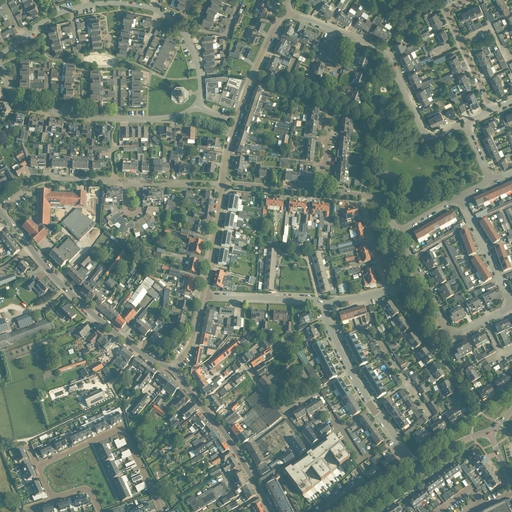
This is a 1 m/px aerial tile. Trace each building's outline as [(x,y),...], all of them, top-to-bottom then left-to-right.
[(184,5),(174,0),(173,2),(175,3),(173,6),(179,10),(181,7),(183,8),(184,5)] [(266,3),(262,1),(258,0),(256,0),(257,1),(258,1),(256,6),(257,7),(255,10),(258,12),(267,15),(268,13),(269,13),(270,11),(269,11),(270,9),(267,8),(267,7),(265,6),(266,3)] [(344,0),(339,8),(342,10),(345,4),(348,0),(344,0)] [(499,6),(500,9),(507,6),(504,0),(497,4),(495,5),(497,7),(499,6)] [(318,10),(324,14),(328,7),(330,5),(324,2),(324,3),(323,3),(318,10)] [(26,10),(27,12),(37,7),(35,5),(33,6),(32,3),(26,6),(27,10),(26,10)] [(208,5),(207,8),(217,12),(218,9),(216,9),(218,5),(211,3),(210,6),(208,5)] [(361,10),(357,15),(360,16),(360,17),(361,15),(365,10),(367,7),(364,5),(361,10)] [(479,5),(473,8),(477,17),(483,14),(479,5)] [(328,7),(324,14),(329,17),(333,11),(335,8),(333,6),(331,9),(328,7)] [(500,9),(498,11),(496,11),(499,17),(500,16),(503,15),(505,14),(510,12),(508,9),(509,8),(508,6),(507,6),(500,9)] [(22,15),(16,18),(21,28),(24,26),(21,19),(23,18),(29,15),(30,14),(31,17),(38,14),(36,11),(38,10),(37,7),(27,12),(22,15)] [(208,11),(207,14),(213,17),(215,13),(216,14),(217,12),(207,8),(206,11),(208,11)] [(240,8),(235,22),(240,24),(243,16),(242,16),(243,14),(241,14),(243,9),(240,8)] [(429,16),(431,22),(439,18),(436,12),(433,14),(431,8),(421,13),(424,19),(429,16)] [(473,8),(467,10),(470,17),(472,19),(477,17),(473,8)] [(376,33),(378,35),(382,29),(384,26),(380,23),(386,14),(387,12),(384,10),(380,15),(372,27),(374,29),(373,31),(372,32),(375,34),(376,33)] [(470,17),(467,10),(461,13),(462,16),(460,17),(462,21),(466,19),(471,28),(469,29),(470,32),(476,29),(474,24),(472,19),(470,17)] [(339,19),(342,21),(346,14),(341,11),(336,17),(337,17),(336,18),(339,20),(339,19)] [(346,14),(342,21),(341,21),(343,23),(344,22),(347,24),(354,14),(349,11),(346,14)] [(372,22),(366,18),(365,20),(359,29),(361,31),(362,29),(365,31),(369,25),(372,27),(380,15),(378,13),(377,15),(376,15),(373,20),(372,22)] [(489,14),(487,16),(489,21),(495,19),(492,13),(489,14)] [(204,16),(203,19),(213,23),(214,20),(212,20),(213,17),(207,14),(206,17),(204,16)] [(255,27),(257,28),(262,30),(265,22),(264,21),(265,18),(256,14),(255,18),(258,20),(255,27)] [(357,20),(356,21),(355,24),(354,25),(354,26),(355,26),(359,29),(366,18),(361,15),(360,17),(360,16),(359,17),(357,20)] [(439,18),(431,22),(428,24),(429,26),(433,25),(435,31),(440,28),(439,26),(441,25),(441,24),(442,23),(441,20),(440,21),(439,18)] [(484,19),(479,21),(482,26),(486,24),(488,24),(485,18),(484,19)] [(213,23),(203,19),(201,22),(204,23),(202,26),(209,28),(210,25),(212,25),(213,23)] [(492,23),(495,29),(501,26),(498,20),(492,23)] [(48,30),(49,33),(59,31),(59,29),(57,29),(57,25),(50,27),(50,30),(48,30)] [(12,27),(10,29),(9,29),(12,34),(15,33),(18,31),(15,26),(12,27)] [(382,29),(378,35),(383,38),(385,36),(388,38),(395,28),(392,26),(389,29),(384,26),(382,29)] [(248,39),(252,41),(256,42),(259,35),(256,34),(257,31),(249,28),(246,34),(250,36),(248,39)] [(297,45),(298,41),(298,39),(292,36),(294,32),(286,28),(283,35),(287,37),(286,40),(292,42),(297,45)] [(52,36),(52,39),(59,37),(63,36),(61,30),(59,31),(49,33),(50,36),(52,36)] [(122,37),(129,38),(131,38),(132,35),(131,35),(131,32),(121,30),(120,33),(122,34),(122,37)] [(438,40),(439,42),(440,44),(448,41),(446,37),(447,37),(444,30),(437,33),(440,39),(438,40)] [(165,39),(165,40),(174,45),(176,42),(174,41),(175,38),(167,34),(168,33),(165,32),(162,38),(165,39)] [(304,44),(305,44),(301,54),(303,55),(305,52),(304,52),(307,44),(308,44),(312,34),(305,32),(304,36),(300,34),(298,39),(298,41),(301,43),(302,41),(305,42),(304,44)] [(312,48),(316,49),(319,43),(320,40),(317,39),(317,37),(312,34),(308,44),(313,46),(312,48)] [(403,45),(399,38),(395,40),(397,43),(394,45),(397,51),(402,49),(407,47),(405,44),(403,45)] [(165,40),(162,45),(170,49),(171,47),(173,47),(174,45),(165,40)] [(238,51),(240,52),(243,53),(243,54),(245,55),(249,57),(253,50),(250,48),(251,47),(248,46),(247,47),(247,45),(244,44),(238,41),(236,44),(240,46),(238,51)] [(290,45),(285,43),(281,41),(278,47),(284,50),(288,52),(291,46),(290,46),(290,45)] [(330,41),(328,47),(330,48),(331,48),(337,50),(339,45),(330,41)] [(418,48),(422,47),(421,46),(423,45),(423,46),(426,45),(426,44),(425,42),(421,44),(418,45),(408,50),(409,53),(411,52),(415,50),(418,48)] [(476,52),(478,58),(485,55),(488,54),(486,48),(489,46),(487,43),(482,46),(483,49),(476,52)] [(162,45),(159,51),(169,56),(170,53),(169,52),(170,49),(162,45)] [(284,50),(278,47),(275,53),(283,57),(285,53),(287,55),(288,52),(284,50)] [(329,51),(328,54),(335,57),(336,53),(337,54),(338,51),(337,51),(337,50),(331,48),(330,48),(328,47),(327,47),(326,50),(329,51)] [(62,49),(55,50),(56,53),(54,54),(54,57),(65,54),(64,52),(63,52),(62,49)] [(157,50),(154,55),(165,60),(166,57),(168,58),(169,56),(159,51),(157,50)] [(292,57),(298,59),(301,52),(295,50),(292,57)] [(369,66),(368,65),(369,62),(365,60),(366,58),(363,57),(365,54),(357,51),(356,55),(358,55),(357,58),(360,60),(358,67),(367,70),(369,66)] [(414,58),(411,52),(409,53),(407,54),(404,55),(400,57),(403,63),(410,60),(414,58)] [(335,57),(328,54),(325,53),(323,59),(318,57),(316,60),(321,62),(326,64),(331,66),(332,63),(333,63),(334,59),(335,60),(336,57),(335,57)] [(449,60),(451,64),(458,60),(456,56),(455,56),(454,54),(446,57),(447,61),(449,60)] [(154,55),(151,60),(154,62),(164,66),(165,64),(163,63),(165,60),(154,55)] [(421,65),(432,59),(431,55),(419,60),(420,62),(421,65)] [(488,61),(491,60),(489,57),(487,58),(485,55),(478,58),(480,62),(479,62),(480,65),(481,64),(488,61)] [(280,66),(281,63),(272,58),(269,65),(276,68),(277,65),(280,66)] [(410,60),(403,63),(404,65),(403,66),(404,69),(405,68),(406,69),(410,67),(413,66),(411,62),(415,61),(414,58),(410,60)] [(154,62),(151,60),(149,65),(152,67),(151,67),(159,71),(161,68),(162,69),(164,66),(154,62)] [(458,60),(451,64),(453,69),(451,70),(452,72),(462,68),(458,60)] [(481,64),(484,70),(491,66),(493,65),(491,60),(488,61),(481,64)] [(313,66),(312,69),(322,72),(326,64),(321,62),(321,63),(317,61),(315,67),(313,66)] [(276,68),(269,65),(268,65),(267,67),(267,68),(266,71),(269,72),(267,76),(276,80),(279,74),(277,73),(278,69),(276,68)] [(491,66),(484,70),(487,76),(493,72),(496,71),(493,65),(491,66)] [(322,72),(312,69),(310,75),(308,79),(316,82),(317,78),(320,79),(322,72)] [(355,70),(354,73),(353,77),(356,78),(354,83),(358,85),(358,87),(362,88),(365,80),(361,78),(362,76),(360,76),(361,73),(355,70)] [(408,74),(411,80),(418,77),(415,71),(408,74)] [(490,77),(492,83),(499,80),(502,79),(499,73),(496,75),(496,74),(490,77)] [(457,77),(460,83),(467,80),(465,74),(457,77)] [(206,84),(206,87),(215,87),(219,87),(218,81),(226,80),(228,76),(223,75),(210,77),(210,80),(207,81),(207,83),(206,83),(206,84)] [(243,79),(229,76),(226,84),(232,86),(230,92),(234,93),(236,87),(240,89),(241,87),(242,87),(242,85),(241,85),(243,79)] [(418,77),(411,80),(414,86),(421,83),(419,80),(423,78),(422,76),(418,77)] [(492,83),(495,89),(502,86),(504,85),(502,79),(499,80),(492,83)] [(467,80),(460,83),(463,89),(470,86),(467,80)] [(502,86),(495,89),(498,95),(499,94),(502,93),(504,92),(503,89),(508,87),(507,84),(505,85),(504,85),(502,86)] [(255,87),(253,93),(261,96),(267,98),(272,99),(273,96),(262,92),(263,89),(266,90),(266,87),(260,85),(260,86),(257,85),(256,88),(255,87)] [(350,102),(354,104),(358,105),(362,97),(357,95),(358,94),(356,93),(357,90),(345,85),(344,88),(348,90),(347,93),(353,95),(350,100),(351,100),(350,102)] [(215,87),(206,87),(206,93),(207,93),(208,96),(211,95),(212,100),(219,102),(222,94),(216,92),(215,87)] [(184,91),(182,88),(181,88),(178,88),(177,89),(175,91),(174,92),(174,95),(175,96),(177,98),(178,98),(181,98),(182,98),(184,96),(185,95),(184,91)] [(222,94),(219,102),(231,107),(233,106),(234,104),(236,104),(236,103),(236,102),(236,100),(225,96),(227,91),(223,89),(222,94)] [(416,92),(419,98),(426,95),(423,89),(416,92)] [(466,95),(469,101),(476,98),(473,92),(466,95)] [(253,93),(251,100),(259,102),(265,104),(267,98),(261,96),(253,93)] [(425,103),(426,105),(429,104),(432,103),(430,100),(433,99),(430,93),(426,95),(419,98),(422,104),(425,103)] [(457,95),(451,98),(452,101),(455,100),(456,104),(460,102),(458,99),(459,98),(457,95)] [(444,105),(441,98),(438,100),(443,112),(446,111),(449,118),(450,118),(453,117),(452,116),(456,114),(452,106),(446,109),(444,105)] [(477,101),(476,98),(469,101),(471,107),(480,103),(478,100),(477,101)] [(249,106),(260,110),(261,110),(263,105),(258,103),(259,102),(251,100),(249,106)] [(439,110),(433,113),(438,123),(444,120),(441,113),(443,112),(438,100),(435,101),(438,108),(438,107),(439,110)] [(0,102),(0,108),(4,117),(8,115),(7,113),(11,112),(7,104),(3,106),(1,102),(0,102)] [(457,106),(458,108),(460,113),(463,111),(465,110),(464,106),(461,107),(460,104),(457,106)] [(249,106),(247,113),(254,115),(255,113),(259,114),(260,110),(249,106)] [(311,113),(311,116),(318,117),(319,111),(311,110),(311,109),(307,109),(307,113),(311,113)] [(247,113),(245,119),(252,122),(254,123),(256,119),(253,118),(254,115),(247,113)] [(438,123),(433,113),(427,116),(432,126),(438,123)] [(23,126),(24,117),(16,115),(15,120),(11,119),(10,124),(11,124),(10,125),(10,126),(9,127),(9,128),(10,129),(11,129),(12,130),(14,129),(15,128),(15,127),(14,126),(14,125),(23,126)] [(32,128),(35,129),(37,119),(30,118),(29,128),(32,129),(32,128)] [(342,120),(341,127),(353,128),(353,125),(349,125),(349,122),(354,122),(354,119),(353,118),(346,118),(346,121),(342,120)] [(37,119),(35,129),(42,130),(44,120),(37,119)] [(245,119),(242,126),(250,128),(251,126),(254,127),(256,127),(257,123),(254,123),(252,122),(245,119)] [(495,125),(494,123),(493,120),(488,123),(489,124),(482,127),(483,128),(481,128),(483,131),(484,131),(486,134),(492,131),(490,127),(495,125)] [(55,134),(55,133),(56,131),(55,131),(57,123),(50,121),(49,126),(46,126),(45,132),(51,133),(55,134)] [(308,129),(309,129),(317,130),(317,123),(310,122),(306,122),(305,125),(308,126),(308,129)] [(56,131),(55,133),(59,133),(58,135),(65,136),(66,129),(63,129),(64,124),(57,123),(55,131),(56,131)] [(70,125),(69,130),(68,134),(74,134),(73,138),(79,139),(80,131),(77,130),(78,126),(70,125)] [(242,126),(240,132),(248,135),(250,128),(242,126)] [(84,127),(83,132),(83,135),(87,136),(86,138),(90,139),(92,128),(84,127)] [(345,134),(344,137),(352,138),(356,138),(357,133),(352,133),(353,131),(353,128),(341,127),(341,133),(345,134)] [(102,143),(104,143),(109,143),(109,132),(106,132),(106,128),(98,128),(98,137),(102,137),(102,143)] [(167,128),(164,128),(159,128),(159,132),(160,133),(160,136),(166,136),(166,138),(171,138),(170,141),(175,141),(175,138),(175,133),(171,133),(171,130),(167,130),(167,128)] [(180,135),(179,140),(179,142),(179,146),(177,146),(177,142),(175,142),(175,148),(179,148),(183,149),(183,143),(188,143),(188,144),(194,144),(195,129),(186,129),(186,135),(180,135)] [(304,134),(304,138),(311,139),(312,136),(316,136),(317,130),(309,129),(309,135),(304,134)] [(23,140),(25,132),(25,131),(21,130),(19,140),(17,139),(16,144),(22,144),(23,141),(23,140)] [(240,132),(238,139),(246,142),(247,139),(257,142),(259,138),(248,135),(240,132)] [(483,138),(485,144),(493,140),(490,134),(483,138)] [(155,136),(151,139),(157,146),(160,143),(155,136)] [(352,137),(344,137),(344,140),(340,139),(339,146),(347,146),(347,147),(351,147),(352,137)] [(208,147),(214,148),(219,149),(219,145),(218,145),(219,141),(213,140),(214,139),(209,138),(208,147)] [(308,144),(307,147),(315,148),(315,142),(311,142),(311,139),(304,138),(303,143),(308,144)] [(266,148),(262,148),(252,147),(245,144),(246,142),(238,139),(236,146),(244,148),(248,150),(251,150),(261,151),(266,152),(266,148)] [(485,144),(488,149),(496,145),(493,140),(485,144)] [(20,144),(23,151),(25,159),(29,158),(24,144),(20,144)] [(488,149),(491,154),(498,151),(496,145),(488,149)] [(244,148),(236,146),(234,152),(241,155),(242,152),(246,153),(248,150),(244,148)] [(92,147),(92,151),(96,151),(96,155),(98,155),(97,163),(93,163),(92,170),(101,170),(101,164),(103,164),(103,160),(101,160),(102,148),(94,147),(92,147)] [(207,150),(199,150),(199,151),(200,151),(200,153),(203,153),(203,154),(204,154),(203,159),(216,161),(217,154),(208,153),(208,151),(207,150)] [(25,159),(23,151),(21,153),(16,156),(20,163),(17,165),(12,168),(14,170),(14,171),(18,176),(21,174),(22,175),(26,172),(23,168),(27,165),(24,162),(25,161),(25,160),(25,159)] [(498,151),(491,154),(493,160),(501,157),(498,151)] [(341,159),(341,161),(349,162),(350,156),(346,156),(346,153),(339,152),(338,152),(337,158),(341,159)] [(49,162),(49,167),(52,167),(52,168),(59,169),(59,161),(60,157),(56,157),(49,157),(49,162)] [(59,161),(59,169),(66,169),(67,164),(70,164),(70,161),(70,158),(64,157),(64,161),(59,161)] [(196,159),(195,158),(193,158),(192,164),(195,164),(195,166),(202,167),(203,159),(196,158),(196,159)] [(242,173),(242,172),(243,172),(243,167),(244,159),(242,159),(237,158),(235,171),(238,171),(238,173),(237,177),(241,178),(241,179),(242,179),(245,179),(244,180),(246,180),(247,174),(242,173)] [(505,158),(502,159),(498,161),(501,168),(508,165),(505,158)] [(161,173),(162,164),(162,160),(151,160),(151,168),(154,168),(154,172),(158,173),(158,174),(161,174),(161,173)] [(151,165),(151,161),(149,161),(149,162),(142,162),(142,167),(142,172),(149,172),(149,167),(149,165),(151,165)] [(349,168),(349,162),(341,161),(340,165),(338,164),(337,171),(345,172),(349,172),(349,168)] [(175,163),(175,164),(174,169),(179,170),(179,173),(189,174),(190,166),(181,166),(181,163),(175,163)] [(204,169),(204,168),(203,173),(213,175),(215,166),(205,164),(204,169)] [(259,178),(260,178),(265,179),(265,178),(266,178),(267,176),(267,172),(267,170),(266,170),(266,169),(260,169),(260,166),(255,166),(255,173),(258,173),(258,175),(259,175),(259,178)] [(508,184),(502,187),(506,194),(511,192),(508,184)] [(502,187),(497,189),(500,197),(506,194),(502,187)] [(112,200),(113,189),(109,189),(106,189),(105,190),(105,193),(102,193),(101,206),(105,206),(105,200),(105,199),(112,200)] [(116,189),(113,189),(112,200),(113,200),(113,201),(117,201),(117,200),(120,200),(120,201),(122,201),(123,193),(120,193),(120,191),(119,190),(116,190),(116,189)] [(497,189),(491,192),(494,199),(500,197),(497,189)] [(143,200),(153,201),(153,190),(149,190),(149,191),(146,191),(146,192),(143,192),(143,195),(143,200)] [(153,190),(153,201),(159,201),(159,202),(163,202),(163,200),(163,195),(163,192),(159,192),(157,191),(153,190)] [(39,191),(38,213),(50,214),(50,208),(64,208),(64,206),(72,206),(76,206),(85,207),(86,193),(76,193),(76,195),(72,195),(72,194),(50,193),(50,191),(39,191)] [(491,192),(485,195),(489,202),(494,199),(491,192)] [(485,195),(480,197),(483,204),(489,202),(485,195)] [(205,203),(205,207),(212,208),(213,202),(199,200),(199,199),(181,197),(181,201),(185,202),(195,204),(195,203),(201,203),(201,202),(205,203)] [(230,197),(229,204),(238,205),(239,198),(230,197)] [(480,197),(474,200),(475,202),(476,205),(477,207),(479,210),(482,208),(483,211),(484,211),(485,211),(486,210),(484,207),(483,204),(480,197)] [(270,207),(274,207),(275,201),(266,200),(266,205),(266,207),(266,210),(269,211),(270,207)] [(283,201),(275,201),(274,207),(279,207),(279,212),(282,212),(283,201)] [(292,212),(297,213),(298,203),(289,202),(288,212),(292,213),(292,212)] [(302,214),(305,214),(306,204),(298,203),(297,213),(302,213),(302,214)] [(229,204),(228,211),(236,212),(238,205),(229,204)] [(315,211),(320,211),(321,205),(312,204),(311,215),(315,215),(315,211)] [(321,205),(320,211),(325,212),(325,218),(328,218),(329,206),(321,205)] [(109,223),(110,222),(119,215),(118,213),(119,212),(117,206),(103,206),(103,210),(110,211),(111,214),(106,218),(109,223)] [(153,223),(155,225),(157,222),(157,221),(155,220),(156,219),(152,216),(154,212),(159,212),(159,210),(159,208),(148,207),(145,214),(146,214),(145,216),(153,223)] [(347,211),(348,216),(348,217),(358,215),(357,208),(347,211)] [(75,210),(65,220),(61,224),(64,228),(65,227),(79,241),(96,225),(75,210)] [(488,214),(487,212),(486,210),(485,211),(484,211),(483,211),(475,215),(477,219),(488,214)] [(451,212),(446,215),(450,222),(452,224),(457,221),(455,219),(451,212)] [(499,220),(502,219),(504,218),(502,212),(496,215),(499,220)] [(50,214),(38,213),(37,226),(36,227),(30,221),(23,228),(31,236),(30,237),(37,245),(47,236),(47,237),(57,227),(56,226),(54,225),(53,225),(51,225),(51,219),(49,219),(50,214)] [(197,213),(195,213),(194,213),(193,218),(199,219),(199,216),(203,217),(203,221),(206,221),(211,222),(212,215),(197,213)] [(227,214),(226,221),(233,223),(235,216),(227,214)] [(118,233),(122,234),(127,222),(127,221),(122,217),(121,218),(119,215),(110,222),(113,226),(117,223),(121,226),(118,233)] [(446,215),(440,218),(445,225),(450,222),(446,215)] [(140,234),(140,236),(141,238),(145,237),(142,227),(146,224),(153,230),(155,227),(155,225),(153,223),(145,216),(143,219),(142,218),(136,222),(140,234)] [(201,221),(189,218),(185,217),(184,222),(188,222),(188,223),(196,224),(194,233),(200,234),(203,223),(200,223),(201,221)] [(440,218),(435,221),(439,228),(445,225),(440,218)] [(483,229),(490,225),(492,223),(489,218),(486,220),(486,219),(479,224),(483,229)] [(122,236),(120,241),(124,243),(125,242),(124,241),(125,237),(126,237),(129,229),(133,229),(134,234),(135,234),(136,238),(140,236),(140,234),(136,222),(134,223),(133,222),(130,221),(129,223),(127,222),(122,234),(121,236),(122,236)] [(226,221),(224,229),(232,230),(233,223),(226,221)] [(435,221),(430,224),(435,234),(441,231),(439,228),(435,221)] [(352,223),(342,225),(343,229),(350,227),(351,230),(354,229),(355,233),(363,231),(361,224),(352,226),(352,223)] [(296,230),(296,239),(298,239),(298,243),(299,243),(299,244),(302,244),(302,243),(303,243),(303,242),(304,242),(304,240),(306,240),(307,225),(303,224),(302,233),(298,233),(298,231),(296,230)] [(430,224),(424,227),(428,235),(430,237),(435,234),(430,224)] [(504,232),(507,230),(510,229),(507,224),(502,226),(501,226),(504,232)] [(483,229),(486,234),(493,230),(490,225),(483,229)] [(423,238),(427,244),(428,246),(434,243),(433,241),(431,238),(428,240),(425,236),(428,235),(424,227),(419,231),(423,238)] [(486,234),(489,239),(496,235),(499,233),(496,228),(493,230),(486,234)] [(460,233),(462,239),(470,236),(467,230),(460,233)] [(188,235),(181,233),(174,231),(173,236),(180,237),(180,238),(187,240),(188,235)] [(342,244),(338,245),(339,249),(343,248),(352,245),(352,246),(353,246),(359,244),(358,240),(364,239),(363,231),(355,233),(356,237),(353,238),(354,241),(351,241),(342,244)] [(417,241),(423,238),(419,231),(413,234),(417,241)] [(231,234),(224,232),(222,239),(223,239),(230,241),(231,234)] [(5,244),(11,239),(6,233),(2,236),(0,237),(0,242),(3,242),(5,244)] [(496,235),(489,239),(493,245),(500,241),(496,235)] [(462,239),(464,245),(472,242),(470,236),(462,239)] [(5,244),(9,250),(15,245),(11,239),(5,244)] [(81,251),(72,243),(69,239),(57,251),(56,249),(49,256),(61,268),(68,262),(69,263),(81,251)] [(203,242),(193,240),(188,239),(187,245),(193,247),(201,249),(203,242)] [(230,241),(223,239),(221,246),(229,248),(230,241)] [(464,252),(466,251),(474,248),(472,242),(464,245),(462,247),(464,252)] [(342,249),(339,250),(340,254),(343,254),(354,251),(354,250),(356,250),(357,252),(356,252),(358,257),(361,256),(368,254),(366,246),(360,248),(359,244),(353,246),(342,249)] [(422,259),(425,264),(437,258),(434,252),(437,251),(436,250),(443,247),(441,244),(429,251),(431,254),(422,259)] [(15,245),(9,250),(13,255),(20,250),(15,245)] [(447,248),(450,253),(455,251),(452,245),(450,247),(447,248)] [(495,249),(497,255),(505,252),(508,250),(506,245),(502,246),(499,247),(495,249)] [(201,249),(193,247),(192,250),(191,249),(190,253),(200,255),(201,249)] [(474,248),(466,251),(468,257),(476,254),(474,248)] [(220,250),(219,257),(227,259),(228,252),(220,250)] [(497,255),(499,260),(507,257),(509,257),(510,256),(508,250),(505,252),(497,255)] [(450,253),(453,259),(455,258),(458,256),(455,251),(450,253)] [(311,254),(312,261),(322,258),(320,252),(311,254)] [(361,256),(358,257),(359,261),(359,264),(365,262),(370,261),(368,254),(361,256)] [(105,274),(108,276),(122,256),(120,255),(105,274)] [(70,277),(75,282),(81,275),(85,271),(92,261),(86,256),(79,263),(83,267),(77,273),(75,272),(73,269),(69,273),(68,275),(70,277)] [(137,261),(137,263),(140,264),(141,259),(147,261),(147,257),(142,256),(142,257),(138,256),(137,261)] [(227,259),(219,257),(218,264),(226,266),(227,259)] [(437,257),(437,258),(425,264),(427,269),(428,269),(429,271),(435,268),(434,266),(439,263),(440,262),(437,257)] [(499,260),(501,266),(509,263),(511,262),(509,257),(507,257),(499,260)] [(312,261),(314,267),(323,265),(322,261),(325,261),(324,258),(322,259),(322,258),(312,261)] [(471,262),(474,267),(481,263),(478,258),(471,262)] [(189,263),(188,266),(197,268),(198,261),(189,259),(188,263),(189,263)] [(460,273),(462,272),(464,271),(462,268),(461,269),(459,265),(465,261),(464,260),(456,265),(460,273)] [(81,275),(75,282),(80,286),(83,283),(85,281),(83,279),(88,274),(89,273),(93,267),(94,268),(95,266),(93,264),(95,262),(93,261),(92,261),(85,271),(81,275)] [(450,261),(443,265),(444,267),(448,265),(451,271),(454,269),(450,261)] [(509,263),(501,266),(503,272),(511,268),(511,263),(511,262),(509,263)] [(16,269),(19,273),(18,273),(21,276),(24,273),(29,269),(23,263),(16,269)] [(472,269),(475,274),(485,268),(481,263),(474,267),(472,269)] [(314,267),(316,274),(325,272),(323,265),(314,267)] [(197,268),(188,266),(188,269),(186,268),(186,272),(195,274),(197,268)] [(98,268),(92,275),(88,280),(92,283),(96,278),(100,273),(100,272),(101,271),(98,269),(98,268)] [(479,279),(481,278),(488,273),(485,268),(475,274),(479,279)] [(363,279),(367,278),(374,276),(372,269),(367,270),(361,271),(362,275),(363,279)] [(430,274),(433,280),(442,275),(439,269),(430,274)] [(0,285),(17,280),(13,270),(10,271),(10,272),(0,275),(0,285)] [(217,272),(215,279),(224,281),(226,274),(222,273),(217,272)] [(316,274),(317,280),(327,278),(325,272),(316,274)] [(481,278),(479,279),(482,284),(484,283),(485,283),(489,280),(491,279),(488,273),(481,278)] [(442,275),(433,280),(436,285),(439,283),(439,285),(446,282),(442,275)] [(374,276),(367,278),(368,282),(364,283),(365,286),(369,285),(376,283),(374,276)] [(463,279),(466,285),(471,282),(472,282),(469,276),(465,278),(463,279)] [(114,323),(121,329),(127,323),(128,324),(131,320),(136,315),(143,307),(139,304),(147,293),(155,299),(159,294),(150,288),(154,282),(147,277),(143,282),(141,285),(128,302),(129,303),(125,307),(129,310),(121,319),(120,317),(114,323)] [(178,283),(184,284),(193,286),(194,280),(184,277),(184,278),(179,277),(178,283)] [(458,277),(451,280),(446,283),(448,285),(453,283),(459,280),(458,277)] [(317,280),(319,287),(328,285),(327,278),(317,280)] [(111,283),(108,286),(111,290),(117,283),(112,279),(109,282),(111,283)] [(154,281),(163,289),(166,286),(161,281),(159,282),(155,279),(154,281)] [(215,279),(213,286),(223,288),(223,285),(226,286),(227,282),(224,281),(215,279)] [(33,281),(29,285),(33,288),(35,291),(38,288),(44,294),(50,288),(42,281),(37,286),(36,285),(36,284),(33,281)] [(153,287),(160,293),(161,291),(162,290),(163,289),(156,283),(153,287)] [(184,284),(178,283),(177,288),(182,289),(181,290),(186,292),(191,293),(193,286),(184,284)] [(81,293),(85,298),(94,288),(90,284),(88,286),(88,285),(85,289),(84,289),(81,293)] [(119,287),(117,289),(116,291),(120,293),(125,287),(120,284),(119,287)] [(321,294),(330,291),(328,285),(319,287),(321,294)] [(438,290),(441,295),(450,291),(448,285),(443,288),(438,290)] [(91,303),(92,301),(100,292),(100,291),(95,286),(94,288),(85,298),(86,298),(86,299),(91,303)] [(164,294),(164,298),(164,299),(163,309),(168,311),(170,293),(178,295),(179,293),(174,292),(170,291),(170,290),(169,290),(166,289),(165,289),(164,294)] [(453,296),(455,298),(461,295),(465,293),(464,290),(460,292),(459,292),(455,294),(454,292),(452,294),(450,291),(441,295),(444,301),(453,296)] [(477,300),(472,302),(477,312),(482,309),(479,304),(482,303),(480,299),(479,297),(476,291),(473,292),(477,300)] [(493,291),(488,294),(493,304),(502,299),(498,292),(494,294),(493,291)] [(103,295),(100,292),(92,301),(95,304),(94,305),(99,310),(108,300),(109,300),(110,300),(104,295),(103,295)] [(493,304),(488,294),(482,297),(487,306),(493,304)] [(134,327),(140,332),(145,326),(147,323),(143,319),(150,311),(149,310),(159,298),(160,298),(161,297),(160,297),(161,296),(159,295),(147,308),(138,318),(140,320),(134,327)] [(477,312),(472,302),(470,299),(465,302),(467,305),(466,305),(468,308),(466,308),(468,313),(468,312),(470,311),(471,315),(477,312)] [(99,310),(104,314),(110,308),(112,305),(108,302),(109,301),(109,300),(108,300),(99,310)] [(175,309),(182,311),(187,312),(188,304),(181,302),(180,307),(176,306),(175,309)] [(384,313),(385,315),(388,313),(395,308),(391,302),(388,305),(386,302),(381,306),(383,308),(384,307),(386,311),(384,313)] [(104,314),(109,318),(115,311),(113,310),(116,306),(113,303),(112,305),(110,308),(104,314)] [(72,321),(73,319),(76,316),(70,309),(72,307),(69,304),(63,310),(61,308),(56,312),(63,320),(65,318),(70,322),(72,321)] [(357,309),(360,317),(364,316),(366,323),(370,322),(367,314),(366,315),(364,307),(357,309)] [(398,313),(399,312),(397,309),(396,310),(395,308),(388,313),(385,315),(387,317),(390,315),(392,318),(394,316),(398,313)] [(455,311),(453,308),(451,310),(451,311),(450,312),(450,313),(452,316),(450,317),(453,323),(454,322),(455,323),(459,321),(455,311)] [(461,308),(455,311),(459,321),(466,317),(461,308)] [(217,320),(217,318),(218,314),(217,314),(218,310),(212,309),(211,312),(206,311),(205,316),(213,318),(213,319),(217,320)] [(354,319),(360,317),(357,309),(351,311),(354,319)] [(115,311),(109,318),(114,322),(117,319),(119,316),(120,315),(119,314),(115,311)] [(173,323),(179,324),(184,325),(185,318),(182,317),(183,314),(169,311),(169,314),(175,316),(174,320),(174,319),(173,323)] [(252,311),(252,316),(252,319),(264,320),(264,311),(252,311)] [(286,323),(287,323),(287,313),(279,312),(274,311),(274,321),(283,321),(283,326),(286,326),(286,323)] [(348,321),(354,319),(351,311),(345,312),(348,321)] [(298,317),(300,322),(301,325),(302,325),(302,326),(301,327),(301,326),(297,328),(299,331),(308,327),(307,324),(306,324),(305,323),(312,320),(308,312),(298,317)] [(342,322),(348,321),(345,312),(339,314),(342,323),(342,322)] [(213,318),(205,316),(203,323),(212,325),(213,319),(213,318)] [(394,320),(394,321),(391,323),(394,328),(393,328),(396,331),(396,330),(399,328),(406,324),(402,318),(399,320),(398,317),(394,320)] [(153,332),(161,322),(159,320),(152,327),(147,323),(145,326),(140,332),(145,336),(148,333),(150,335),(153,332)] [(42,321),(0,337),(0,348),(46,331),(42,321)] [(507,321),(501,324),(504,332),(505,331),(506,334),(511,332),(510,329),(507,321)] [(150,339),(152,340),(159,347),(165,340),(164,339),(165,338),(161,335),(160,336),(157,333),(159,331),(163,326),(168,327),(169,324),(161,322),(153,332),(155,334),(150,339)] [(85,324),(81,328),(74,335),(79,340),(82,338),(91,330),(85,324)] [(399,328),(396,330),(401,337),(405,334),(404,333),(410,329),(409,328),(410,327),(409,326),(408,326),(406,324),(399,328)] [(504,332),(501,324),(495,326),(497,330),(493,332),(495,336),(499,334),(500,334),(506,347),(511,345),(509,342),(506,334),(505,331),(504,332)] [(316,329),(314,326),(310,328),(304,330),(307,336),(309,335),(311,340),(320,336),(316,329)] [(93,346),(97,342),(105,335),(98,329),(93,335),(93,336),(88,341),(93,346)] [(406,344),(408,346),(418,340),(416,337),(416,336),(414,334),(413,334),(411,336),(409,333),(403,338),(405,341),(407,339),(409,342),(406,344)] [(483,333),(477,336),(481,343),(487,340),(483,333)] [(98,348),(99,349),(103,348),(106,345),(105,345),(107,343),(105,341),(108,338),(105,335),(97,342),(101,345),(98,348)] [(345,338),(348,344),(355,340),(352,335),(345,338)] [(106,345),(103,348),(99,349),(98,350),(99,352),(104,352),(105,350),(107,351),(116,341),(111,336),(108,338),(105,341),(107,343),(105,345),(106,345)] [(263,339),(270,347),(274,344),(271,341),(272,340),(269,336),(268,337),(263,339)] [(481,343),(477,336),(471,339),(477,348),(482,345),(481,343)] [(38,348),(48,344),(46,338),(36,341),(36,343),(35,344),(35,345),(34,345),(34,346),(35,346),(36,347),(37,347),(38,348)] [(387,345),(389,348),(394,344),(392,342),(390,343),(386,338),(384,339),(386,344),(387,345)] [(269,347),(263,339),(259,343),(265,350),(269,347)] [(206,355),(212,356),(214,354),(216,351),(213,350),(214,348),(209,347),(210,347),(211,342),(207,342),(200,340),(199,345),(206,347),(206,346),(208,347),(206,355)] [(348,344),(351,350),(358,346),(355,340),(348,344)] [(418,340),(408,346),(410,349),(413,347),(415,349),(421,344),(418,340)] [(230,346),(234,351),(241,345),(239,343),(237,341),(236,341),(237,341),(233,344),(230,346)] [(466,342),(460,345),(464,353),(466,355),(472,352),(470,349),(466,342)] [(312,347),(315,352),(323,348),(320,343),(312,347)] [(113,352),(108,358),(112,361),(114,362),(113,363),(116,360),(124,349),(123,348),(117,344),(114,348),(112,351),(113,352)] [(487,354),(487,355),(488,356),(496,352),(492,344),(489,346),(492,350),(487,354)] [(464,353),(460,345),(455,348),(456,351),(452,353),(457,360),(460,358),(459,356),(462,354),(463,356),(466,355),(464,353)] [(223,352),(227,357),(234,351),(230,346),(230,347),(225,350),(223,352)] [(351,350),(354,355),(361,352),(358,346),(351,350)] [(196,348),(193,366),(199,366),(203,350),(196,348)] [(252,360),(249,362),(253,368),(264,361),(261,357),(271,350),(269,348),(252,360)] [(315,352),(318,358),(326,354),(323,348),(315,352)] [(124,349),(116,360),(122,365),(120,367),(123,370),(134,356),(128,352),(124,349)] [(377,358),(378,359),(382,356),(378,349),(376,350),(373,352),(374,355),(378,354),(380,356),(377,358)] [(418,354),(422,359),(429,355),(425,349),(418,354)] [(217,358),(216,358),(220,363),(227,357),(223,352),(217,358)] [(354,355),(356,361),(364,357),(361,352),(354,355)] [(246,364),(249,362),(252,360),(248,354),(241,358),(243,361),(243,362),(244,364),(245,364),(246,364)] [(318,358),(321,364),(328,360),(326,354),(318,358)] [(394,356),(399,364),(404,361),(402,358),(400,359),(397,354),(394,356)] [(480,354),(474,357),(477,363),(488,356),(487,355),(482,357),(480,354)] [(429,355),(422,359),(426,365),(433,360),(429,355)] [(132,365),(138,369),(143,362),(137,357),(132,365)] [(364,357),(356,361),(359,367),(367,363),(364,357)] [(210,363),(210,364),(211,365),(212,367),(214,368),(215,367),(220,363),(216,358),(212,362),(210,364),(210,363)] [(509,359),(501,364),(504,369),(507,367),(506,364),(510,362),(509,359)] [(321,364),(324,369),(331,365),(328,360),(321,364)] [(57,369),(59,375),(60,375),(60,373),(63,371),(78,366),(77,366),(86,363),(86,361),(77,364),(76,363),(57,369)] [(143,362),(138,369),(144,374),(149,367),(143,362)] [(257,375),(258,375),(259,376),(265,372),(267,374),(272,371),(271,370),(270,371),(267,370),(267,369),(267,366),(269,365),(267,362),(255,370),(256,372),(257,375)] [(87,370),(90,375),(103,368),(100,363),(87,370)] [(324,369),(326,375),(334,371),(331,365),(324,369)] [(428,375),(430,377),(433,375),(440,370),(436,365),(429,370),(431,372),(428,375)] [(464,373),(468,378),(474,373),(476,372),(478,371),(474,366),(471,368),(464,373)] [(191,375),(195,381),(198,379),(202,377),(208,373),(204,367),(201,369),(200,369),(199,368),(192,369),(191,375)] [(211,370),(210,371),(214,376),(219,372),(216,369),(215,367),(214,368),(211,370)] [(362,371),(365,377),(372,372),(369,367),(362,371)] [(142,392),(143,392),(144,390),(143,389),(151,379),(152,380),(157,373),(150,368),(143,377),(142,378),(138,384),(136,387),(134,389),(133,391),(136,393),(139,389),(142,392)] [(307,371),(311,376),(316,373),(312,368),(307,371)] [(85,369),(80,372),(84,379),(89,376),(85,369)] [(375,370),(372,372),(365,377),(368,382),(378,376),(375,370)] [(433,375),(430,377),(434,383),(437,381),(444,376),(440,370),(433,375)] [(334,371),(326,375),(328,378),(322,381),(324,385),(330,381),(330,380),(337,377),(334,371)] [(259,382),(263,386),(267,390),(272,385),(268,381),(275,376),(271,372),(264,377),(259,382)] [(474,373),(468,378),(471,383),(472,383),(473,385),(477,382),(476,380),(480,378),(476,372),(474,373)] [(156,381),(160,385),(167,377),(162,373),(156,381)] [(311,376),(314,381),(319,378),(316,373),(311,376)] [(246,379),(242,374),(236,378),(230,382),(233,386),(235,388),(246,379)] [(498,378),(497,379),(503,388),(510,384),(509,382),(511,380),(508,375),(505,377),(504,374),(498,378)] [(368,382),(372,387),(379,383),(382,381),(378,376),(368,382)] [(171,381),(167,377),(160,385),(164,388),(165,389),(171,381)] [(195,381),(201,391),(208,386),(212,383),(211,381),(210,379),(206,382),(202,377),(198,379),(195,381)] [(208,386),(201,391),(200,391),(205,398),(214,393),(213,392),(215,391),(216,391),(215,390),(219,387),(216,383),(221,379),(219,377),(214,381),(212,383),(208,386)] [(319,378),(314,381),(318,388),(323,385),(319,379),(320,379),(319,378)] [(490,382),(491,384),(492,386),(495,391),(498,389),(499,391),(503,388),(497,379),(494,380),(494,381),(495,382),(494,382),(493,380),(490,382)] [(333,384),(337,390),(344,385),(340,380),(333,384)] [(179,387),(171,381),(165,389),(164,388),(163,389),(172,396),(179,387)] [(437,394),(440,393),(443,392),(451,389),(448,382),(441,386),(437,387),(439,391),(436,392),(437,394)] [(372,387),(375,393),(382,388),(379,383),(372,387)] [(69,387),(67,388),(69,392),(77,389),(75,384),(69,387)] [(487,388),(485,390),(490,397),(494,394),(493,392),(495,391),(492,386),(491,384),(486,387),(487,388)] [(337,390),(340,395),(347,390),(344,385),(337,390)] [(219,393),(222,397),(223,397),(228,393),(224,388),(219,393)] [(382,388),(375,393),(379,398),(386,394),(382,388)] [(443,392),(440,393),(443,399),(453,395),(451,389),(443,392)] [(88,390),(80,394),(84,401),(88,399),(91,406),(105,399),(100,390),(90,395),(88,390)] [(172,405),(170,408),(171,409),(175,413),(183,406),(183,407),(190,400),(186,395),(182,390),(178,394),(179,395),(176,398),(178,399),(172,405)] [(231,430),(237,438),(243,434),(260,418),(269,428),(270,428),(282,417),(258,390),(246,401),(253,409),(242,419),(236,424),(237,425),(231,430)] [(340,395),(343,400),(351,396),(347,390),(340,395)] [(398,393),(403,399),(407,395),(403,390),(398,393)] [(490,397),(485,390),(482,392),(481,391),(474,395),(478,400),(479,400),(479,401),(482,400),(483,401),(490,397)] [(138,403),(144,408),(146,405),(145,404),(150,397),(145,394),(138,403)] [(208,401),(211,405),(219,399),(217,397),(217,396),(216,394),(208,401)] [(344,407),(347,406),(354,401),(351,396),(343,400),(341,402),(344,407)] [(230,408),(235,415),(241,410),(239,407),(242,404),(245,401),(247,400),(244,397),(230,408)] [(219,399),(211,405),(216,412),(224,406),(220,401),(219,399)] [(316,400),(313,401),(319,411),(320,411),(319,409),(321,408),(322,409),(325,408),(319,400),(317,401),(316,400)] [(383,405),(387,410),(394,405),(390,400),(383,405)] [(311,403),(308,405),(314,414),(314,413),(316,411),(317,412),(319,411),(313,401),(313,402),(314,403),(311,405),(311,403)] [(347,406),(350,411),(357,406),(354,401),(347,406)] [(138,403),(130,412),(135,416),(137,413),(138,414),(144,408),(138,403)] [(177,426),(178,427),(181,425),(191,416),(199,410),(193,404),(189,407),(190,408),(182,415),(182,418),(184,420),(183,421),(179,423),(180,424),(179,424),(176,421),(171,426),(174,429),(177,426)] [(303,408),(307,414),(308,416),(311,414),(312,415),(314,414),(308,405),(309,406),(306,408),(306,406),(303,408)] [(387,410),(391,415),(397,410),(394,405),(387,410)] [(155,406),(152,410),(156,412),(158,414),(161,409),(155,406)] [(300,409),(298,411),(303,419),(305,417),(304,416),(307,414),(303,408),(302,406),(300,408),(300,409)] [(357,406),(350,411),(353,416),(361,412),(357,406)] [(111,413),(112,413),(117,424),(122,421),(119,415),(122,413),(120,408),(111,412),(111,413)] [(452,408),(449,410),(456,420),(462,416),(457,410),(454,412),(452,408)] [(298,411),(297,409),(294,411),(295,412),(293,414),(298,422),(300,421),(299,419),(302,418),(303,419),(298,411)] [(456,420),(449,410),(448,409),(446,411),(449,415),(446,417),(451,424),(452,424),(453,424),(454,423),(455,422),(454,422),(456,420)] [(391,415),(394,420),(401,415),(397,410),(391,415)] [(104,417),(107,422),(109,421),(112,426),(113,426),(116,425),(116,424),(117,424),(112,413),(111,413),(107,415),(105,411),(103,413),(102,413),(104,417)] [(417,419),(419,421),(423,418),(418,411),(413,414),(417,419)] [(189,423),(192,427),(195,424),(204,417),(200,413),(193,418),(191,416),(181,425),(183,428),(186,432),(189,430),(186,426),(189,423)] [(394,420),(398,425),(405,420),(401,415),(394,420)] [(176,419),(173,416),(168,420),(169,421),(165,425),(167,428),(172,424),(171,423),(176,419)] [(234,426),(236,424),(242,419),(242,418),(240,416),(237,419),(236,418),(234,420),(231,417),(225,422),(229,428),(233,425),(234,426)] [(423,418),(419,421),(416,423),(419,427),(423,424),(422,422),(427,418),(425,416),(423,418)] [(435,423),(441,431),(443,430),(443,431),(444,430),(446,429),(446,428),(445,428),(446,427),(441,421),(442,421),(441,420),(440,420),(440,419),(439,419),(438,419),(437,419),(435,416),(432,419),(435,423)] [(97,420),(102,431),(103,431),(106,430),(105,429),(107,429),(104,424),(107,422),(104,417),(97,420)] [(207,422),(204,417),(195,424),(192,427),(196,432),(199,429),(201,431),(210,424),(207,422)] [(359,421),(363,426),(369,422),(365,417),(359,421)] [(243,434),(237,438),(242,444),(245,442),(269,428),(260,418),(243,434)] [(288,419),(285,421),(255,444),(254,444),(246,448),(257,468),(266,464),(265,462),(270,458),(280,450),(296,438),(300,435),(288,419)] [(90,424),(92,429),(95,428),(97,433),(102,431),(97,420),(89,424),(90,424)] [(405,420),(398,425),(402,430),(409,425),(405,420)] [(363,426),(361,428),(364,433),(367,431),(373,427),(369,422),(363,426)] [(441,431),(435,423),(430,427),(431,429),(435,435),(441,431)] [(83,429),(87,438),(88,438),(91,436),(90,436),(92,436),(89,430),(92,429),(90,424),(87,426),(86,425),(81,427),(83,430),(83,429)] [(215,431),(211,426),(210,424),(201,431),(203,433),(206,438),(207,439),(215,431)] [(327,435),(331,431),(326,424),(322,428),(327,435)] [(373,427),(367,431),(370,436),(376,432),(373,427)] [(309,428),(302,434),(305,438),(312,433),(309,428)] [(323,438),(327,435),(322,428),(317,431),(319,434),(321,436),(323,438)] [(78,432),(82,440),(87,438),(83,429),(83,430),(78,432)] [(419,430),(417,432),(425,443),(427,441),(427,442),(428,442),(430,441),(430,440),(430,439),(426,433),(426,432),(425,429),(422,431),(421,430),(420,431),(419,430)] [(209,442),(205,445),(208,448),(212,445),(214,443),(221,438),(219,435),(216,431),(215,431),(207,439),(209,442)] [(352,434),(350,435),(353,440),(359,437),(360,436),(356,431),(352,434)] [(73,434),(77,442),(82,440),(78,432),(73,434)] [(376,432),(370,436),(374,441),(380,436),(376,432)] [(425,443),(417,432),(415,434),(414,434),(414,435),(413,436),(413,437),(413,438),(415,440),(419,447),(420,446),(420,447),(421,447),(423,446),(423,445),(423,444),(425,443)] [(182,441),(184,444),(195,436),(193,433),(182,441)] [(312,433),(305,438),(308,442),(315,437),(312,433)] [(77,442),(73,434),(69,436),(73,444),(74,444),(77,443),(77,442)] [(380,436),(374,441),(376,443),(371,447),(373,449),(383,441),(380,436)] [(284,473),(285,474),(302,496),(303,496),(307,501),(309,500),(311,503),(347,474),(342,468),(352,460),(350,458),(340,444),(333,437),(306,457),(307,458),(284,473)] [(315,437),(308,442),(312,446),(319,441),(315,437)] [(201,442),(202,442),(205,440),(204,438),(200,440),(199,439),(192,443),(195,447),(201,443),(201,442)] [(221,438),(214,443),(215,444),(209,449),(209,450),(210,451),(213,449),(217,447),(219,450),(226,444),(222,440),(221,438)] [(297,438),(290,443),(293,447),(300,442),(297,438)] [(43,458),(48,456),(44,448),(43,445),(38,447),(37,446),(41,444),(39,439),(31,443),(32,446),(36,454),(40,452),(43,458)] [(63,439),(59,441),(62,449),(67,447),(63,439)] [(62,449),(59,441),(54,443),(55,446),(58,451),(59,451),(62,450),(62,449)] [(293,447),(296,451),(303,446),(300,442),(293,447)] [(356,445),(360,451),(364,448),(364,447),(366,446),(363,442),(361,443),(361,442),(356,445)] [(203,443),(192,450),(196,457),(207,449),(203,443)] [(219,450),(220,452),(221,455),(229,449),(226,444),(219,450)] [(52,454),(50,449),(48,445),(44,448),(48,456),(51,455),(51,454),(52,454)] [(98,449),(100,454),(108,450),(109,450),(111,449),(109,446),(107,447),(106,445),(98,449)] [(296,451),(299,456),(306,450),(303,446),(296,451)] [(25,454),(24,450),(19,453),(17,449),(9,453),(11,457),(17,457),(19,463),(28,459),(27,456),(26,454),(25,454)] [(108,450),(100,454),(102,459),(111,455),(109,450),(108,450)] [(256,468),(259,473),(262,471),(262,470),(264,469),(263,468),(266,467),(266,466),(265,465),(266,465),(274,460),(275,459),(283,453),(280,450),(270,458),(265,462),(266,464),(257,468),(256,468)] [(223,460),(224,462),(232,457),(229,451),(220,457),(210,463),(209,463),(206,465),(209,469),(213,466),(223,460)] [(478,456),(479,456),(476,451),(468,456),(475,467),(476,469),(481,466),(480,463),(482,462),(478,456)] [(285,456),(290,463),(294,459),(289,452),(285,456)] [(196,458),(198,462),(207,457),(204,453),(196,458)] [(111,455),(102,459),(104,463),(107,462),(108,463),(115,460),(112,454),(111,455)] [(387,460),(391,467),(397,463),(392,457),(390,454),(387,456),(385,457),(387,460)] [(286,466),(286,465),(290,463),(285,456),(281,459),(286,466)] [(376,456),(373,458),(382,470),(384,469),(386,471),(391,467),(387,460),(381,464),(376,456)] [(222,468),(223,469),(235,462),(232,457),(224,462),(225,463),(226,463),(227,465),(222,468)] [(270,471),(269,472),(261,477),(259,478),(262,482),(263,482),(281,470),(287,466),(286,465),(286,466),(281,459),(280,458),(275,462),(269,466),(269,467),(268,468),(270,471)] [(376,468),(371,472),(376,478),(381,475),(379,472),(382,470),(373,458),(370,460),(376,468)] [(116,462),(106,466),(108,471),(116,467),(118,466),(116,462)] [(235,462),(223,469),(225,472),(230,469),(231,471),(238,467),(235,462)] [(454,466),(451,468),(456,475),(458,477),(461,475),(460,474),(462,472),(456,463),(453,465),(454,466)] [(483,474),(491,469),(489,467),(488,468),(486,465),(482,468),(481,468),(481,466),(476,469),(476,470),(480,476),(483,474)] [(23,476),(33,471),(34,471),(33,469),(32,469),(31,466),(24,470),(22,466),(12,470),(14,474),(17,473),(19,478),(23,476)] [(116,467),(108,471),(110,476),(119,472),(116,467)] [(259,473),(261,477),(269,472),(270,471),(268,468),(267,469),(266,467),(263,468),(264,469),(262,470),(262,471),(259,473)] [(209,473),(211,477),(220,472),(218,468),(209,473)] [(448,469),(446,470),(452,479),(454,478),(455,479),(458,477),(456,475),(451,468),(448,470),(448,469)] [(483,474),(486,479),(494,474),(493,472),(491,473),(490,470),(491,469),(483,474)] [(452,479),(446,470),(443,472),(444,473),(441,475),(446,482),(449,480),(450,481),(452,479)] [(36,477),(33,471),(23,476),(27,485),(32,482),(31,480),(36,477)] [(243,471),(237,474),(241,481),(246,478),(243,471)] [(119,472),(110,476),(112,480),(121,476),(119,472)] [(376,478),(371,472),(365,476),(370,482),(376,478)] [(231,478),(235,484),(241,481),(237,474),(231,478)] [(489,484),(490,484),(497,479),(496,477),(495,478),(493,475),(494,474),(486,479),(483,481),(486,486),(489,484)] [(117,482),(114,483),(116,488),(126,483),(123,477),(116,480),(117,482)] [(354,478),(353,478),(355,480),(361,489),(366,485),(362,479),(359,481),(358,478),(356,477),(354,478)] [(436,478),(433,479),(440,488),(442,487),(441,486),(444,483),(439,477),(436,479),(436,478)] [(234,484),(236,489),(237,491),(241,489),(245,487),(250,485),(246,478),(241,481),(235,484),(234,484)] [(352,486),(350,483),(349,483),(355,491),(356,493),(361,489),(355,480),(353,478),(351,480),(354,484),(352,486)] [(471,482),(475,487),(479,484),(479,483),(480,483),(477,478),(475,479),(471,482)] [(432,482),(429,484),(434,490),(437,488),(438,490),(440,488),(433,479),(431,481),(432,482)] [(497,479),(490,484),(493,489),(501,484),(499,482),(498,483),(496,480),(497,479)] [(349,487),(346,489),(350,495),(355,491),(349,483),(350,483),(348,480),(345,482),(347,484),(349,487)] [(272,483),(267,486),(268,488),(266,489),(268,493),(279,488),(275,482),(275,481),(272,483)] [(41,489),(38,482),(30,486),(35,497),(33,498),(34,501),(43,499),(41,495),(44,493),(42,491),(43,491),(42,488),(41,489)] [(126,483),(116,488),(118,493),(129,488),(126,483)] [(227,497),(230,495),(224,483),(196,499),(195,497),(193,497),(186,501),(188,505),(190,504),(194,511),(196,511),(218,499),(217,499),(222,496),(223,499),(227,497)] [(434,490),(429,484),(427,486),(426,485),(423,486),(426,490),(430,495),(432,494),(431,493),(434,490)] [(15,485),(11,487),(17,501),(21,500),(15,485)] [(245,487),(241,489),(244,496),(253,490),(250,485),(245,487)] [(129,488),(118,493),(120,497),(130,493),(131,493),(129,488)] [(279,488),(268,493),(270,497),(272,496),(273,498),(282,493),(279,488)] [(342,488),(339,490),(345,498),(350,495),(346,489),(343,490),(342,488)] [(233,493),(230,495),(227,497),(228,497),(221,501),(222,501),(217,503),(220,507),(230,502),(230,500),(238,496),(240,495),(237,491),(236,489),(232,492),(233,493)] [(336,496),(337,496),(337,497),(341,503),(342,503),(341,502),(345,498),(339,490),(338,489),(336,490),(339,494),(336,496)] [(253,490),(244,496),(241,497),(243,501),(247,499),(248,500),(252,498),(256,496),(253,490)] [(422,493),(419,495),(424,502),(427,500),(428,501),(430,499),(423,490),(421,492),(422,493)] [(130,493),(120,497),(122,502),(133,497),(131,493),(130,493)] [(282,493),(273,498),(274,500),(273,501),(274,504),(274,505),(285,499),(282,493)] [(415,496),(413,498),(420,507),(422,505),(421,504),(424,502),(419,495),(416,497),(415,496)] [(90,500),(87,501),(85,496),(79,498),(82,507),(88,505),(88,506),(92,505),(90,500)] [(330,502),(327,504),(332,510),(336,507),(331,499),(329,496),(327,498),(328,500),(330,502)] [(333,497),(331,499),(336,507),(341,503),(337,497),(337,496),(334,498),(333,497)] [(72,504),(73,509),(74,511),(78,511),(77,508),(82,507),(79,498),(78,498),(76,498),(76,499),(74,499),(75,503),(72,504)] [(255,506),(260,502),(258,498),(245,505),(247,507),(244,509),(242,506),(233,511),(240,511),(244,510),(248,508),(251,506),(251,507),(254,505),(255,506)] [(420,507),(413,498),(411,499),(412,500),(409,502),(414,509),(415,511),(418,509),(419,511),(423,511),(421,509),(420,507)] [(62,501),(66,511),(65,510),(70,508),(70,510),(73,509),(72,504),(69,505),(67,499),(62,501)] [(285,499),(274,505),(276,509),(279,508),(280,510),(288,505),(285,499)] [(499,505),(492,508),(489,509),(489,510),(484,511),(509,511),(510,511),(511,510),(511,499),(499,505)] [(56,509),(57,511),(63,511),(66,511),(62,501),(57,502),(59,507),(56,508),(56,509)] [(141,504),(144,511),(150,511),(149,507),(153,505),(151,501),(147,503),(146,502),(141,504)] [(226,507),(228,511),(239,506),(237,504),(236,501),(226,507)]
